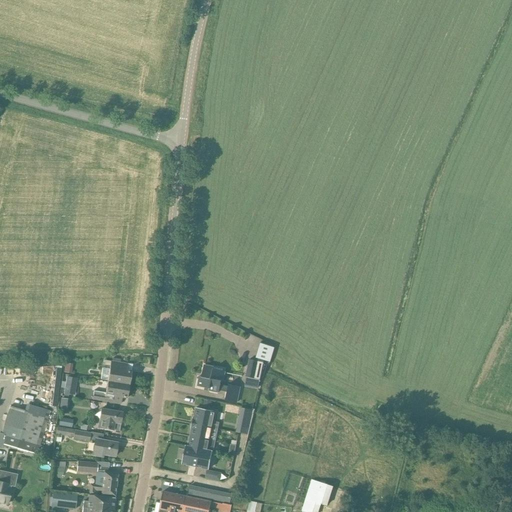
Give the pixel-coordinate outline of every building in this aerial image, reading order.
[(260,342),(257,358),(272,361),(275,345),(260,342)] [(111,362),(108,380),(129,384),(131,372),(126,371),(127,364),(120,363),(120,360),(112,359),(112,362),(111,362)] [(246,377),(259,380),(263,363),(249,360),(246,377)] [(214,367),(204,365),(202,374),(204,375),(203,377),(199,376),(197,386),(209,389),(208,391),(218,393),(219,391),(227,392),(225,400),(237,403),(240,387),(228,385),(228,387),(220,385),(221,382),(223,382),(225,372),(213,369),(214,367)] [(64,393),(73,395),(76,378),(67,377),(64,393)] [(127,398),(129,384),(108,380),(106,393),(94,391),(92,399),(116,403),(117,396),(127,398)] [(61,412),(70,412),(70,398),(61,398),(61,412)] [(0,432),(0,446),(6,449),(7,445),(9,446),(37,454),(50,411),(26,404),(24,410),(9,406),(1,433),(0,432)] [(192,419),(191,423),(217,429),(219,423),(214,422),(216,412),(196,408),(194,419),(192,419)] [(241,408),(236,432),(239,433),(247,435),(253,410),(243,408),(241,408)] [(123,413),(101,409),(97,429),(113,431),(113,430),(119,431),(120,424),(121,424),(123,413)] [(73,419),(60,417),(59,425),(72,427),(73,419)] [(192,428),(190,436),(215,441),(217,429),(191,423),(190,428),(192,428)] [(57,427),(56,434),(69,436),(68,437),(74,438),(73,439),(89,442),(90,440),(91,434),(90,433),(75,431),(75,430),(57,427)] [(190,436),(188,447),(195,448),(212,452),(215,441),(190,436)] [(115,456),(117,444),(95,440),(92,455),(103,457),(103,454),(115,456)] [(185,446),(182,464),(192,466),(195,448),(188,447),(185,446)] [(195,448),(192,466),(209,469),(212,452),(195,448)] [(98,463),(77,461),(76,472),(97,474),(98,463)] [(101,496),(115,498),(117,473),(104,471),(102,485),(90,484),(89,494),(94,494),(95,491),(101,491),(101,496)] [(0,478),(0,503),(7,504),(10,488),(11,481),(8,481),(8,480),(0,478)] [(333,486),(311,480),(301,511),(303,511),(302,511),(318,511),(321,504),(327,506),(333,486)] [(77,494),(53,491),(51,507),(75,509),(77,494)] [(182,511),(185,497),(163,492),(158,511),(182,511)] [(115,498),(101,496),(101,497),(89,495),(88,502),(83,501),(82,511),(113,511),(115,498)] [(209,511),(209,510),(218,511),(221,511),(223,506),(213,504),(211,502),(185,497),(182,511),(209,511)] [(254,511),(257,503),(248,502),(246,511),(254,511)]
